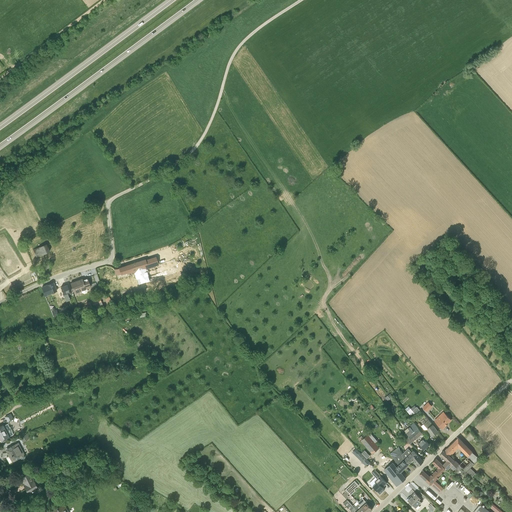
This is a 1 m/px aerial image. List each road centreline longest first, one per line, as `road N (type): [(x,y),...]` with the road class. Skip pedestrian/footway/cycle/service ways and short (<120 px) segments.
road 1 (unclassified): [(0,303),(109,261),(107,202),(194,148),(239,46),(300,0)]
road 2 (primary): [(0,144),(197,0)]
road 3 (primary): [(172,0),(0,127)]
road 4 (unclassified): [(374,511),(511,379)]
road 5 (track): [(104,0),(0,78)]
